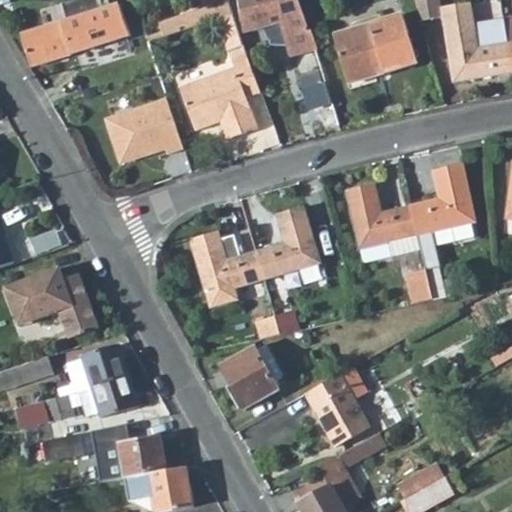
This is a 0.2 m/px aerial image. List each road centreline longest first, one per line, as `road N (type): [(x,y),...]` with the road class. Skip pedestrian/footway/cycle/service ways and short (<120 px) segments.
road 1 (residential): [(511,115),(434,128),(167,205),(107,243)]
road 2 (residential): [(107,243),(254,511)]
road 3 (residential): [(0,59),(107,243)]
